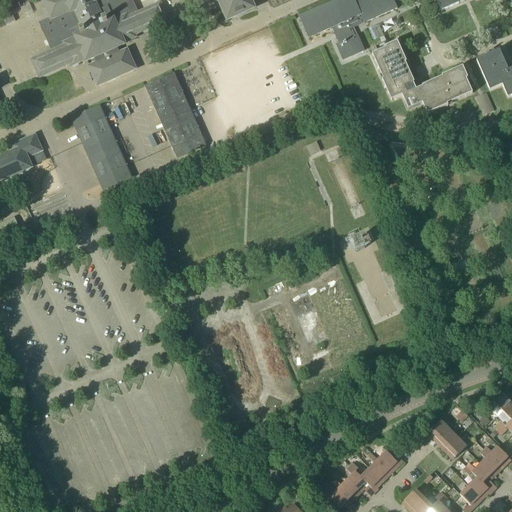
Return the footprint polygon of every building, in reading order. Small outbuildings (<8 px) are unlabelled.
[(43,0),(42,1),(50,20),(40,24),(41,27),(47,40),(51,38),(54,43),(50,45),(52,51),(31,60),(39,78),(69,65),(70,67),(85,60),(86,62),(94,58),(96,64),(88,67),(95,81),(97,87),(135,70),(132,61),(127,50),(119,54),(116,48),(124,45),(123,43),(135,38),(134,36),(168,21),(160,3),(136,14),(129,0),(43,0)] [(217,0),(227,21),(254,9),(249,0),(217,0)] [(341,43),(337,45),(336,46),(337,46),(343,60),(342,60),(342,61),(364,51),(363,51),(357,37),(358,37),(357,36),(354,37),(351,29),(363,23),(363,24),(364,24),(364,23),(396,9),(396,10),(397,9),(392,0),(360,0),(355,3),(353,0),(339,0),(299,18),(299,17),(308,39),(309,39),(309,38),(334,27),(341,43)] [(435,0),(441,12),(464,2),(463,0),(475,0),(476,1),(478,0),(435,0)] [(6,26),(15,22),(10,9),(0,13),(6,26)] [(371,55),(381,76),(383,75),(385,79),(381,80),(391,101),(401,96),(408,110),(422,104),(427,115),(447,106),(446,102),(450,100),(451,103),(472,94),(469,88),(474,86),(470,77),(467,78),(462,67),(441,76),(441,77),(421,86),(422,87),(415,90),(413,84),(414,83),(405,63),(406,63),(397,42),(385,47),(384,44),(375,48),(377,52),(371,55)] [(511,69),(508,71),(505,63),(499,51),(476,61),(489,92),(502,86),(508,99),(511,96),(511,69)] [(145,87),(177,159),(205,146),(173,74),(145,87)] [(483,116),(494,111),(487,93),(476,98),(483,116)] [(100,185),(103,192),(131,179),(99,107),(71,120),(100,185)] [(46,161),(44,158),(35,136),(24,140),(19,142),(19,143),(12,146),(14,152),(0,158),(0,181),(31,168),(31,167),(46,161)] [(40,195),(57,190),(50,170),(34,175),(40,195)] [(63,193),(27,206),(36,229),(53,223),(51,218),(70,211),(63,193)] [(0,234),(9,230),(18,226),(14,218),(5,222),(5,223),(0,225),(0,234)] [(494,404),(488,409),(491,413),(497,407),(502,412),(511,402),(511,395),(510,393),(507,396),(504,393),(493,403),(494,404)] [(511,420),(511,419),(511,402),(502,412),(511,420)] [(464,415),(461,412),(455,418),(458,421),(464,415)] [(464,415),(458,421),(461,424),(467,418),(464,415)] [(484,416),(478,421),(483,427),(489,422),(484,416)] [(508,430),(511,433),(511,419),(511,420),(505,426),(497,434),(500,437),(508,430)] [(438,441),(448,430),(440,421),(426,435),(432,441),(435,438),(438,441)] [(494,431),(497,434),(505,426),(502,424),(494,431)] [(448,430),(438,441),(440,444),(438,446),(443,452),(457,438),(448,430)] [(457,438),(443,452),(449,458),(452,455),(455,458),(471,442),(468,439),(462,444),(457,438)] [(504,467),(510,461),(496,447),(491,452),(487,448),(486,447),(482,450),(499,467),(502,464),(504,467)] [(496,470),(499,467),(482,450),(480,453),(484,459),(479,464),(493,478),(499,473),(496,470)] [(393,472),(403,463),(398,458),(395,462),(386,452),(377,461),(388,472),(391,469),(393,472)] [(388,472),(377,461),(372,455),(368,459),(374,464),(368,469),(382,483),(388,478),(385,475),(388,472)] [(349,466),(354,472),(357,469),(352,464),(349,466)] [(466,467),(471,472),(477,478),(482,484),(485,481),(487,484),(493,478),(479,464),(474,469),(469,464),(466,467)] [(360,478),(354,472),(349,466),(345,470),(351,476),(346,481),(359,494),(365,489),(362,486),(365,483),(360,478)] [(468,476),(471,472),(466,467),(462,470),(468,476)] [(382,483),(368,469),(360,478),(365,483),(371,489),(374,486),(377,489),(382,483)] [(432,479),(429,476),(423,482),(426,485),(432,479)] [(487,489),(482,484),(477,478),(468,487),(482,501),(487,495),(484,492),(487,489)] [(359,494),(346,481),(341,486),(335,480),(332,484),(337,489),(348,500),(351,497),(354,500),(359,494)] [(482,501),(468,487),(460,496),(468,505),(465,508),(468,511),(470,511),(473,509),(470,506),(473,503),(476,506),(482,501)] [(348,500),(337,489),(330,496),(327,493),(323,498),(332,507),(334,504),(339,509),(348,500)] [(404,507),(409,511),(410,511),(423,499),(415,490),(404,501),(407,504),(404,507)] [(434,499),(437,502),(443,496),(440,493),(440,494),(434,499)] [(441,505),(446,500),(447,499),(443,496),(437,502),(432,508),(427,511),(444,511),(446,511),(441,505)] [(427,511),(432,508),(423,499),(410,511),(427,511)]
